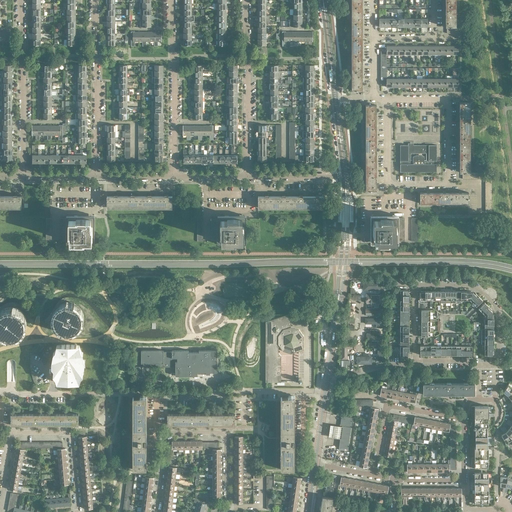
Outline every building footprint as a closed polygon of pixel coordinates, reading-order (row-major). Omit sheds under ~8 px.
[(456,5),(446,5),(446,14),(445,15),(445,17),(446,17),(446,26),(445,26),(445,27),(447,27),(450,27),(453,27),(456,27),(456,26),(456,5)] [(362,7),(351,7),(351,23),(362,23),(362,17),(363,17),(363,14),(362,14),(362,7)] [(362,23),(351,23),(351,39),(362,39),(362,33),(363,33),(363,30),(362,30),(362,23)] [(362,39),(351,39),(351,55),(362,55),(362,49),(363,49),(363,46),(362,46),(362,39)] [(362,55),(351,55),(351,72),(362,71),(362,65),(363,65),(363,62),(362,62),(362,55)] [(362,71),(351,72),(351,90),(362,90),(362,81),(363,81),(363,78),(362,78),(362,71)] [(459,111),(459,114),(459,121),(470,121),(470,103),(470,102),(459,102),(459,103),(459,111)] [(365,105),(366,105),(366,123),(376,123),(376,114),(377,114),(377,112),(376,112),(376,105),(365,105)] [(470,121),(459,121),(459,128),(459,131),(459,137),(470,137),(470,125),(470,121)] [(376,123),(366,123),(366,140),(376,140),(376,133),(377,133),(377,130),(376,130),(376,123)] [(459,147),(459,155),(470,155),(470,142),(470,137),(459,137),(459,144),(459,147)] [(376,140),(366,140),(366,156),(376,156),(376,149),(377,149),(377,146),(376,146),(376,140)] [(408,145),(400,145),(400,164),(400,172),(436,172),(437,164),(436,164),(436,161),(436,145),(413,145),(413,146),(408,146),(408,145)] [(470,155),(459,155),(459,162),(459,165),(459,172),(462,172),(466,172),(469,172),(470,172),(470,157),(470,155)] [(376,162),(376,156),(366,156),(366,172),(376,172),(376,165),(377,165),(377,162),(376,162)] [(376,178),(376,172),(366,172),(366,190),(365,190),(365,191),(370,191),(370,192),(371,192),(371,191),(376,191),(376,190),(376,181),(377,181),(377,178),(376,178)] [(420,203),(436,203),(436,192),(429,192),(426,192),(426,193),(420,193),(420,192),(420,203)] [(436,192),(436,203),(452,203),(452,192),(445,192),(442,192),(436,192)] [(452,192),(452,203),(468,203),(468,192),(461,192),(458,192),(452,192)] [(14,196),(7,196),(7,207),(21,208),(21,196),(17,196),(17,195),(14,195),(14,196)] [(107,196),(107,207),(124,207),(124,196),(117,196),(117,195),(114,195),(114,196),(107,196)] [(131,196),(124,196),(124,207),(141,207),(141,196),(134,196),(134,195),(131,195),(131,196)] [(148,196),(141,196),(141,207),(158,207),(158,196),(151,196),(151,195),(148,195),(148,196)] [(164,196),(158,196),(158,207),(172,207),(172,196),(168,196),(168,195),(164,195),(164,196)] [(258,196),(258,208),(275,208),(275,196),(269,196),(268,195),(265,195),(265,196),(258,196)] [(282,196),(275,196),(275,208),(292,208),(292,196),(285,196),(285,195),(282,195),(282,196)] [(299,196),(292,196),(292,208),(309,208),(309,196),(302,196),(302,195),(299,195),(299,196)] [(316,196),(309,196),(309,208),(323,208),(323,196),(319,196),(319,195),(315,195),(316,196)] [(78,216),(74,216),(67,216),(66,243),(94,243),(94,216),(78,216)] [(381,219),(373,219),(373,224),(375,224),(374,228),(373,228),(373,233),(374,232),(374,241),(379,241),(379,240),(383,240),(383,241),(387,241),(387,240),(396,240),(396,235),(394,235),(394,231),(396,231),(396,227),(395,227),(395,218),(391,218),(391,217),(389,216),(387,216),(385,216),(383,217),(383,218),(381,218),(381,219)] [(229,219),(220,219),(220,224),(222,224),(221,228),(220,229),(220,232),(221,232),(221,241),(226,241),(226,239),(230,239),(230,241),(234,241),(234,240),(243,240),(243,235),(241,235),(241,231),(243,231),(243,227),(242,227),(242,218),(237,218),(237,220),(233,220),(233,218),(229,218),(229,219)] [(381,281),(363,281),(363,291),(381,291),(381,281)] [(408,290),(399,290),(399,300),(400,300),(400,301),(403,301),(409,301),(409,291),(408,291),(408,290)] [(420,292),(419,300),(430,300),(430,291),(425,291),(421,291),(420,292)] [(466,291),(461,291),(461,300),(470,300),(473,292),(470,292),(470,291),(466,291)] [(475,294),(473,292),(470,300),(476,307),(482,300),(476,293),(475,294)] [(384,294),(366,294),(366,299),(370,299),(370,303),(379,303),(379,304),(384,304),(384,294)] [(491,309),(485,302),(478,309),(484,315),(492,312),(491,310),(491,309)] [(54,317),(53,318),(54,319),(54,320),(54,321),(54,322),(54,323),(55,324),(56,325),(56,326),(57,327),(58,328),(59,329),(60,329),(60,330),(61,330),(62,331),(63,331),(64,331),(65,332),(65,331),(66,332),(67,332),(68,332),(69,332),(70,332),(71,331),(72,331),(73,331),(74,330),(75,330),(75,329),(76,329),(77,328),(78,328),(78,327),(79,326),(79,325),(80,324),(81,323),(81,322),(81,321),(82,320),(82,319),(82,318),(82,317),(82,316),(81,315),(81,314),(81,313),(80,312),(80,311),(79,310),(79,309),(78,308),(77,307),(76,306),(75,306),(74,305),(73,305),(72,304),(71,304),(70,304),(69,304),(68,304),(67,304),(66,304),(65,304),(64,304),(63,304),(62,305),(61,305),(60,306),(59,306),(59,307),(58,308),(57,308),(57,309),(56,310),(55,311),(55,312),(54,313),(54,314),(54,315),(54,316),(54,317)] [(0,331),(1,332),(1,333),(2,333),(3,334),(4,335),(5,335),(6,335),(7,336),(8,336),(9,336),(10,336),(11,336),(12,336),(13,336),(14,336),(15,335),(16,335),(17,335),(18,334),(19,333),(20,333),(20,332),(21,331),(22,331),(22,330),(23,329),(23,328),(24,327),(24,326),(24,325),(24,324),(25,323),(25,322),(25,321),(25,320),(24,319),(24,318),(24,317),(23,316),(23,315),(22,314),(22,313),(21,313),(20,312),(20,311),(19,311),(18,310),(17,309),(16,309),(15,309),(14,308),(13,308),(12,308),(11,308),(10,308),(9,308),(8,308),(7,308),(6,309),(5,309),(4,310),(3,310),(2,311),(1,311),(1,312),(0,313),(0,312),(0,331)] [(492,312),(484,315),(484,324),(481,324),(481,325),(493,325),(493,318),(494,314),(492,314),(492,312)] [(265,322),(265,368),(265,382),(281,382),(281,356),(278,353),(278,345),(283,351),(291,354),(303,349),(303,345),(303,344),(303,336),(299,329),(291,327),(290,325),(292,324),(289,314),(265,322)] [(382,319),(381,319),(366,318),(366,323),(376,323),(376,328),(382,328),(382,319)] [(347,348),(351,348),(351,344),(341,344),(341,359),(347,359),(347,348)] [(484,344),(484,355),(492,355),(492,354),(493,354),(493,350),(493,344),(487,344),(484,344)] [(55,377),(60,382),(76,382),(81,377),(83,374),(82,369),(82,364),(82,358),(83,353),(81,350),(76,345),(63,345),(60,345),(55,350),(53,353),(54,358),(54,364),(55,364),(55,367),(54,367),(54,369),(55,377)] [(409,346),(400,346),(400,357),(408,357),(408,356),(409,356),(409,346)] [(141,363),(143,363),(143,367),(170,367),(175,367),(175,365),(175,368),(175,376),(197,376),(197,372),(198,372),(201,372),(206,372),(206,374),(210,374),(210,372),(217,372),(217,350),(199,350),(199,352),(188,352),(188,350),(172,350),(172,351),(163,351),(163,350),(141,350),(141,363)] [(382,362),(382,353),(377,353),(377,359),(372,359),(372,362),(382,362)] [(423,383),(423,394),(428,394),(440,394),(440,383),(435,383),(423,383)] [(457,383),(440,383),(440,394),(457,394),(457,383)] [(457,383),(457,394),(474,394),(474,383),(457,383)] [(511,386),(508,384),(503,392),(506,394),(502,398),(503,399),(511,390),(511,386)] [(386,389),(381,388),(379,396),(385,397),(387,389),(388,389),(388,385),(387,385),(386,389)] [(388,389),(387,389),(385,397),(391,398),(393,390),(394,390),(394,386),(392,386),(392,390),(388,389)] [(394,390),(393,390),(391,398),(397,399),(399,391),(400,391),(400,387),(398,387),(398,391),(394,390)] [(399,391),(397,399),(403,400),(405,392),(406,392),(406,388),(404,388),(404,392),(400,391),(399,391)] [(411,389),(410,389),(409,393),(406,392),(405,392),(403,400),(409,401),(411,393),(412,393),(412,390),(411,389)] [(418,391),(416,390),(415,394),(412,393),(411,393),(409,401),(415,402),(417,395),(418,391)] [(511,390),(503,399),(505,401),(509,397),(511,399),(511,398),(511,390)] [(145,397),(132,397),(134,397),(133,469),(132,469),(146,469),(146,444),(147,444),(147,439),(146,439),(146,397),(145,397)] [(281,397),(281,398),(282,398),(282,469),(280,469),(294,469),(295,439),(294,439),(294,397),(281,397)] [(371,405),(370,405),(367,405),(366,405),(366,407),(370,408),(369,412),(369,413),(377,414),(378,408),(370,407),(371,405)] [(471,406),(471,416),(471,417),(474,417),(474,427),(475,427),(475,437),(487,437),(487,427),(488,427),(488,406),(471,406)] [(369,414),(368,418),(368,419),(376,420),(377,414),(369,413),(369,412),(365,411),(365,413),(369,414)] [(29,414),(11,414),(11,425),(29,425),(29,414)] [(45,414),(29,414),(29,425),(46,425),(45,414)] [(62,414),(45,414),(46,425),(62,425),(62,414)] [(78,414),(62,414),(62,425),(78,425),(78,414)] [(185,414),(167,414),(167,425),(185,425),(185,414)] [(202,414),(185,414),(185,425),(202,425),(202,414)] [(219,414),(202,414),(202,425),(219,425),(219,414)] [(235,414),(219,414),(219,425),(235,425),(235,414)] [(348,449),(351,427),(352,427),(354,418),(351,417),(340,416),(342,416),(340,425),(341,426),(342,427),(340,439),(339,448),(348,449)] [(411,428),(413,429),(414,425),(418,425),(419,426),(420,418),(414,416),(413,424),(412,424),(411,428)] [(368,420),(367,423),(367,424),(375,426),(376,420),(368,419),(368,418),(364,417),(364,419),(368,420)] [(419,426),(418,425),(417,429),(419,430),(420,426),(424,427),(425,427),(426,419),(420,418),(419,426)] [(424,427),(423,431),(425,431),(426,427),(430,428),(431,428),(432,420),(426,419),(425,427),(424,427)] [(398,421),(396,421),(392,420),(390,420),(389,426),(397,427),(397,428),(400,429),(401,427),(397,426),(398,421)] [(431,428),(430,428),(429,432),(431,432),(432,428),(436,429),(437,429),(438,421),(432,420),(431,428)] [(437,429),(436,429),(435,433),(437,433),(438,429),(442,430),(444,422),(438,421),(437,429)] [(442,430),(441,433),(441,434),(443,434),(444,430),(449,431),(449,430),(450,426),(450,423),(444,422),(442,430)] [(363,425),(364,425),(367,426),(366,429),(366,430),(374,432),(375,426),(367,424),(367,423),(363,423),(363,425)] [(342,427),(341,426),(329,425),(328,437),(340,439),(342,427)] [(397,427),(389,426),(388,431),(396,433),(395,434),(399,435),(400,433),(396,432),(397,428),(397,427)] [(504,426),(502,428),(511,440),(511,439),(511,430),(509,428),(507,431),(504,426)] [(504,433),(501,435),(506,444),(511,440),(502,428),(500,429),(504,433)] [(365,432),(365,435),(364,436),(373,438),(374,432),(366,430),(366,429),(362,429),(362,431),(365,432)] [(388,431),(386,437),(394,439),(394,440),(398,440),(398,439),(395,438),(395,434),(396,433),(388,431)] [(364,438),(364,441),(363,442),(371,444),(373,438),(364,436),(365,435),(361,435),(360,437),(364,438)] [(386,437),(385,443),(393,445),(393,446),(397,446),(397,445),(394,444),(394,440),(394,439),(386,437)] [(474,457),(471,457),(471,468),(488,468),(488,447),(487,447),(487,437),(475,437),(475,447),(474,447),(474,457)] [(364,441),(359,441),(359,443),(363,443),(362,447),(362,448),(370,450),(371,444),(363,442),(364,441)] [(385,443),(384,449),(392,451),(392,452),(396,452),(396,450),(392,450),(393,446),(393,445),(385,443)] [(362,447),(358,447),(358,449),(362,449),(361,453),(361,454),(369,456),(370,450),(362,448),(362,447)] [(16,448),(15,454),(23,455),(23,456),(27,457),(27,455),(24,454),(24,449),(16,448)] [(392,451),(384,449),(383,455),(391,457),(391,458),(395,459),(395,456),(391,456),(392,452),(392,451)] [(361,455),(360,459),(360,460),(368,461),(369,456),(361,454),(361,453),(357,453),(357,454),(361,455)] [(15,454),(14,460),(22,461),(22,462),(26,463),(26,461),(23,460),(23,456),(23,455),(15,454)] [(360,461),(359,466),(367,467),(368,461),(360,460),(360,459),(356,458),(356,460),(360,461)] [(14,460),(13,466),(21,467),(21,468),(25,469),(25,467),(22,466),(22,462),(22,461),(14,460)] [(13,466),(12,472),(20,473),(20,474),(24,474),(24,473),(20,472),(21,468),(21,467),(13,466)] [(169,466),(168,472),(176,473),(176,474),(180,474),(180,473),(176,472),(177,467),(169,466)] [(12,472),(11,477),(19,479),(19,480),(23,480),(23,479),(19,478),(20,474),(20,473),(12,472)] [(168,472),(167,478),(175,479),(175,480),(179,480),(179,479),(175,478),(176,474),(176,473),(168,472)] [(488,472),(474,472),(474,503),(488,503),(488,472)] [(333,492),(336,476),(331,475),(328,474),(327,480),(325,490),(325,491),(333,492)] [(141,475),(141,477),(142,477),(142,481),(145,482),(144,482),(153,483),(153,477),(145,476),(145,475),(141,475)] [(289,475),(289,477),(291,477),(291,479),(293,479),(292,481),(292,482),(300,484),(301,478),(293,476),(293,475),(289,475)] [(11,477),(10,483),(18,485),(18,486),(22,486),(22,485),(18,484),(19,480),(19,479),(11,477)] [(338,488),(340,489),(340,485),(344,486),(345,486),(347,478),(341,477),(339,484),(338,484),(338,488)] [(167,478),(166,484),(174,485),(174,486),(178,486),(179,480),(175,480),(175,479),(167,478)] [(345,486),(344,486),(344,489),(346,490),(346,486),(350,487),(351,487),(353,479),(347,478),(345,486)] [(351,487),(350,487),(350,491),(352,491),(352,487),(356,488),(357,488),(359,480),(353,479),(351,487)] [(357,488),(356,488),(356,492),(358,492),(358,488),(362,489),(363,489),(365,481),(359,480),(357,488)] [(141,481),(140,483),(144,484),(144,487),(144,488),(152,489),(153,483),(144,482),(145,482),(142,481),(141,481)] [(292,484),(292,487),(291,488),(299,489),(300,484),(292,482),(292,481),(288,481),(288,483),(292,484)] [(363,489),(362,489),(362,493),(363,493),(364,489),(368,490),(369,490),(371,482),(365,481),(363,489)] [(369,490),(368,490),(367,494),(369,494),(370,490),(374,491),(375,491),(376,483),(371,482),(369,490)] [(10,483),(9,489),(17,491),(17,492),(21,493),(21,492),(21,491),(17,490),(18,486),(18,485),(10,483)] [(375,491),(374,491),(373,495),(375,495),(376,492),(380,492),(381,493),(382,484),(376,483),(375,491)] [(166,484),(166,490),(174,491),(173,492),(177,492),(178,490),(174,490),(174,486),(174,485),(166,484)] [(381,493),(380,492),(379,496),(381,497),(382,493),(387,494),(388,486),(382,484),(381,493)] [(291,488),(292,487),(288,487),(287,489),(291,490),(291,493),(291,494),(299,495),(299,489),(291,488)] [(166,490),(165,496),(173,497),(173,498),(177,498),(177,496),(173,496),(173,492),(174,491),(166,490)] [(139,493),(139,495),(143,496),(142,499),(142,500),(150,501),(151,495),(143,494),(143,493),(139,493)] [(291,494),(291,493),(287,493),(286,495),(290,495),(290,499),(290,500),(298,501),(299,495),(291,494)] [(165,496),(164,502),(172,503),(172,504),(176,504),(176,502),(172,502),(173,498),(173,497),(165,496)] [(322,496),(319,511),(330,511),(333,498),(322,496)] [(138,499),(138,501),(142,502),(141,505),(141,506),(150,507),(150,501),(142,500),(142,499),(138,499)] [(290,501),(289,505),(289,506),(297,507),(298,501),(290,500),(290,499),(286,499),(286,501),(290,501)] [(194,500),(194,502),(197,503),(197,506),(196,507),(204,509),(206,504),(198,501),(194,500)] [(164,502),(163,508),(171,509),(171,510),(175,510),(175,509),(171,508),(172,504),(172,503),(164,502)]
